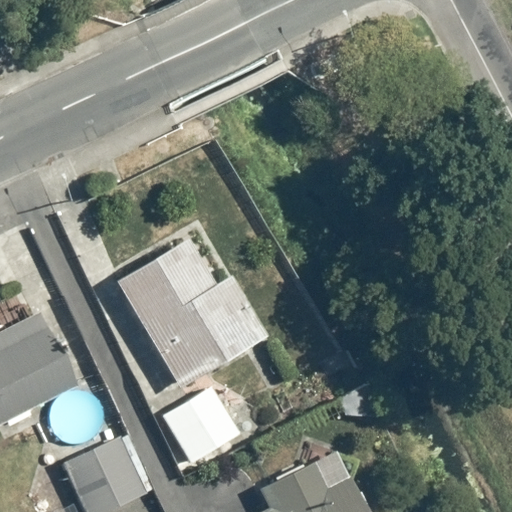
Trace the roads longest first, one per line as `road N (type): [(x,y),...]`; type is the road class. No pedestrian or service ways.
road 1 (tertiary): [(0,139),(296,0)]
road 2 (residential): [(450,0),(511,171)]
